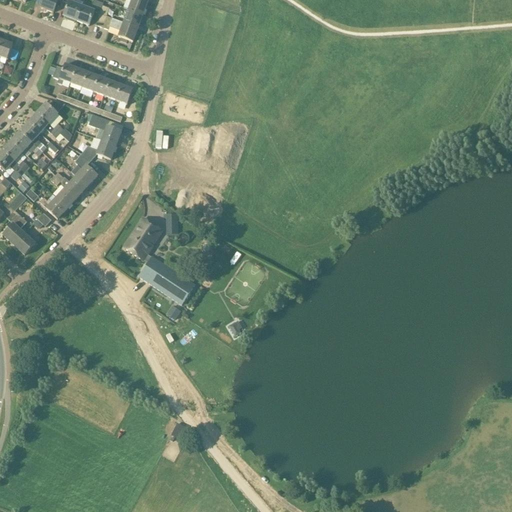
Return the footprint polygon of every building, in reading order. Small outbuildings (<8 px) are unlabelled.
[(42,0),(39,8),(53,14),(58,1),(58,0),(42,0)] [(69,4),(64,17),(76,22),(82,8),(83,4),(75,1),(74,0),(64,0),(64,2),(69,4)] [(129,11),(143,16),(148,2),(143,0),(127,0),(132,2),(129,11)] [(99,15),(102,7),(103,5),(94,2),(91,11),(82,8),(76,22),(89,27),(95,13),(99,15)] [(103,7),(103,5),(102,7),(99,15),(95,26),(102,29),(106,17),(107,18),(110,10),(109,10),(111,6),(105,4),(104,7),(104,8),(103,7)] [(143,16),(129,11),(124,24),(138,29),(143,16)] [(119,38),(133,43),(138,29),(124,24),(107,18),(106,17),(102,29),(109,31),(110,28),(121,32),(119,38)] [(8,62),(14,46),(2,42),(0,46),(0,61),(1,59),(8,62)] [(70,85),(76,70),(65,65),(63,71),(57,68),(53,79),(59,82),(58,84),(58,85),(62,87),(63,83),(70,85)] [(4,74),(10,76),(12,70),(6,68),(4,74)] [(82,90),(87,74),(76,70),(70,85),(82,90)] [(93,94),(99,78),(87,74),(82,90),(81,93),(86,94),(87,91),(93,94)] [(104,98),(110,82),(99,78),(93,94),(92,96),(96,98),(97,95),(104,98)] [(115,102),(121,87),(110,82),(104,98),(115,102)] [(127,107),(133,91),(121,87),(115,102),(127,107)] [(56,100),(66,103),(67,99),(58,95),(56,100)] [(90,107),(89,106),(81,104),(79,108),(88,112),(90,107)] [(36,115),(48,126),(58,116),(45,105),(36,115)] [(28,124),(40,135),(45,130),(60,143),(64,140),(54,131),(48,126),(36,115),(28,124)] [(120,124),(122,119),(111,115),(109,119),(120,124)] [(121,133),(108,128),(110,123),(93,116),(93,117),(90,116),(87,123),(88,124),(87,128),(95,131),(96,130),(105,133),(102,142),(116,147),(121,133)] [(19,133),(43,155),(47,151),(41,146),(42,145),(36,140),(40,135),(28,124),(19,133)] [(58,126),(54,130),(54,131),(64,140),(69,144),(70,143),(71,139),(64,132),(58,126)] [(11,143),(23,154),(26,150),(32,155),(33,154),(39,159),(43,155),(19,133),(11,143)] [(111,161),(116,147),(102,142),(95,140),(95,139),(91,149),(88,148),(85,152),(80,148),(77,153),(82,156),(92,162),(97,156),(111,161)] [(23,154),(11,143),(2,152),(26,174),(30,169),(23,163),(19,167),(15,163),(23,154)] [(59,152),(50,144),(46,148),(55,156),(59,152)] [(25,174),(26,174),(2,152),(0,154),(0,174),(1,176),(4,172),(5,173),(10,168),(15,173),(16,173),(21,178),(22,178),(28,184),(31,180),(25,174)] [(76,178),(87,188),(97,178),(87,168),(92,162),(82,156),(75,164),(78,167),(71,174),(76,178)] [(42,161),(37,166),(42,171),(47,166),(42,161)] [(87,188),(76,178),(70,184),(65,179),(64,180),(58,175),(54,179),(60,184),(61,184),(66,189),(77,199),(87,188)] [(51,182),(57,188),(60,184),(54,179),(51,182)] [(25,185),(19,190),(24,195),(29,189),(25,185)] [(77,199),(66,189),(56,200),(67,210),(77,199)] [(31,191),(26,196),(34,204),(39,199),(31,191)] [(21,194),(10,206),(16,212),(27,200),(21,194)] [(46,211),(57,221),(67,210),(56,200),(53,197),(47,203),(44,199),(40,204),(47,210),(46,211)] [(0,220),(4,216),(9,221),(16,213),(7,205),(0,212),(0,220)] [(14,225),(3,237),(14,247),(24,235),(20,231),(27,224),(16,213),(9,221),(14,225)] [(51,222),(43,215),(38,221),(46,229),(51,222)] [(148,264),(151,260),(146,257),(147,255),(162,233),(143,220),(124,249),(123,248),(123,249),(142,262),(143,261),(148,264)] [(24,257),(35,245),(39,241),(34,237),(30,241),(24,235),(14,247),(24,257)] [(181,307),(195,287),(152,258),(151,260),(148,264),(139,278),(181,307)] [(179,315),(172,310),(168,316),(175,321),(179,315)] [(240,335),(236,325),(230,327),(234,337),(240,335)] [(185,428),(178,424),(171,437),(179,441),(178,443),(181,444),(184,439),(180,437),(185,428)] [(169,445),(164,457),(176,462),(181,450),(169,445)]
